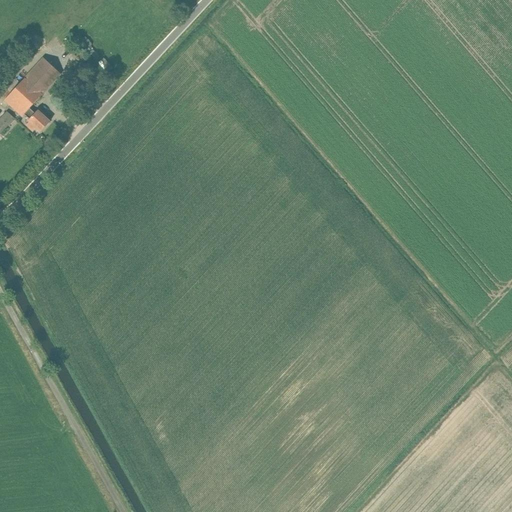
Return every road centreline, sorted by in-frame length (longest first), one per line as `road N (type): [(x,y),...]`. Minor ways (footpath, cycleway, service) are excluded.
road 1 (unclassified): [(0,219),(205,0)]
road 2 (unclassified): [(123,511),(0,291)]
